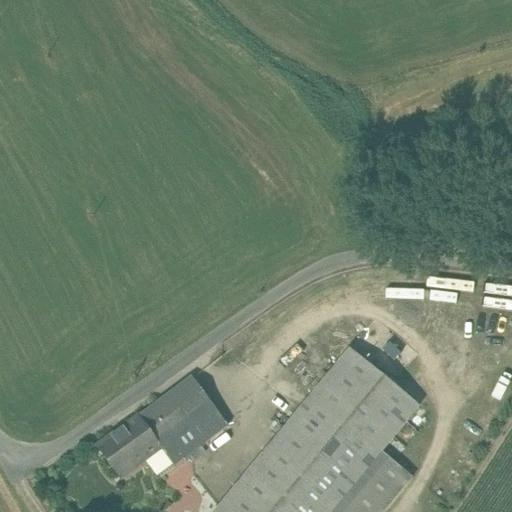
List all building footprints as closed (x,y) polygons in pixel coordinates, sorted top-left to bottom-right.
[(286,369),(319,341),(307,326),(274,354),(286,369)] [(350,349),(214,511),(331,511),(382,452),(419,406),(350,349)] [(192,378),(139,417),(161,448),(175,465),(227,427),(192,378)] [(138,416),(97,446),(120,478),(161,448),(139,417),(138,416)] [(382,452),(331,511),(383,511),(412,478),(382,452)]
